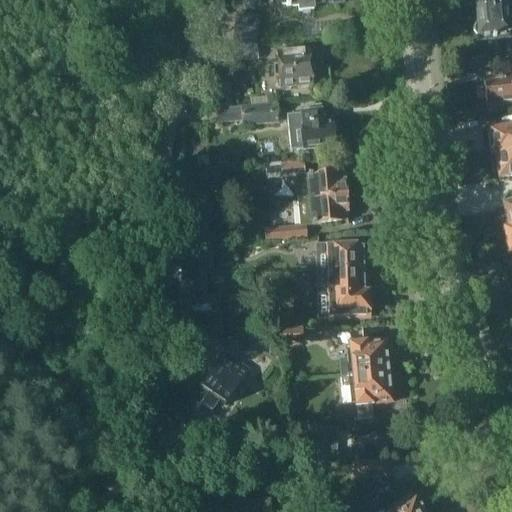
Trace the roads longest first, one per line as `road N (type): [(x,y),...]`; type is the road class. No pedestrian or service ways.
road 1 (residential): [(511,440),(451,303),(428,196),(407,0)]
road 2 (residential): [(113,385),(147,286),(173,107),(211,0)]
